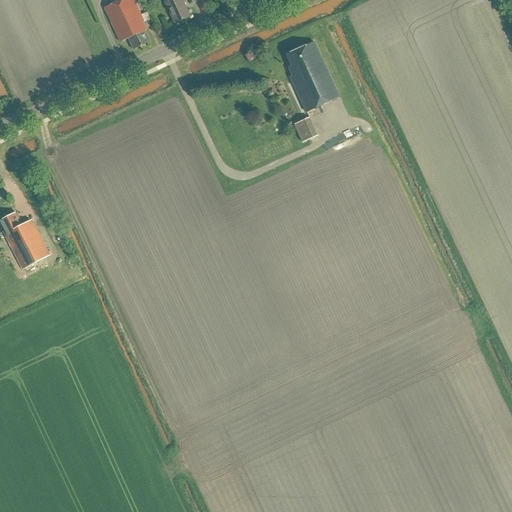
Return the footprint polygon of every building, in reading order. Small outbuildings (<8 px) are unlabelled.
[(129,39),(134,51),(151,43),(146,32),(147,31),(144,23),(145,23),(134,0),(122,0),(105,8),(121,43),(129,39)] [(172,0),(166,3),(175,24),(191,17),(182,0),(172,0)] [(291,78),(307,113),(340,98),(314,43),(287,56),(293,67),(289,68),(293,76),(291,78)] [(295,125),(303,144),(318,137),(310,118),(295,125)] [(248,155),(252,165),(295,144),(291,135),(248,155)] [(0,222),(5,232),(3,233),(23,270),(51,256),(32,220),(22,226),(15,213),(0,221),(0,222)]
